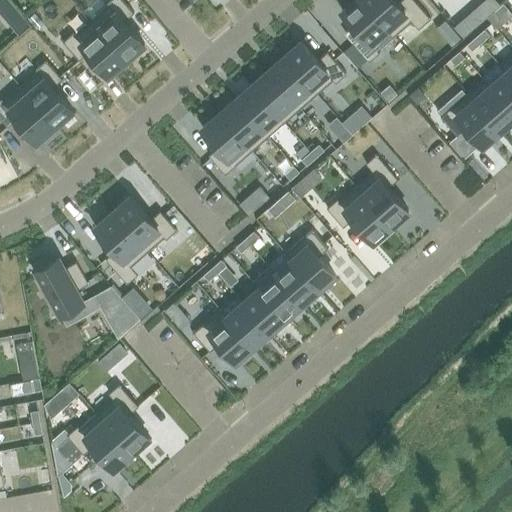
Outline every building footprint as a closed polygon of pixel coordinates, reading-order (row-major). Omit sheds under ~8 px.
[(0,0),(0,9),(6,16),(15,9),(7,0),(0,0)] [(109,4),(92,19),(127,59),(131,56),(133,59),(145,49),(142,46),(145,44),(125,21),(135,12),(124,0),(110,0),(107,2),(109,4)] [(364,0),(354,0),(342,11),(362,34),(353,42),(367,59),(369,61),(380,52),(378,50),(395,35),(364,0)] [(395,0),(364,0),(395,35),(412,21),(419,29),(431,18),(415,0),(401,0),(398,3),(395,0)] [(511,15),(511,12),(504,3),(495,11),(504,22),(511,15)] [(35,13),(29,18),(35,26),(42,20),(35,13)] [(74,32),(63,41),(80,60),(89,52),(109,75),(110,74),(127,59),(92,19),(76,34),(74,32)] [(463,19),(454,26),(463,36),(472,29),(463,19)] [(481,43),(490,35),(485,29),(476,37),(481,43)] [(472,50),(481,43),(476,37),(467,44),(472,50)] [(302,41),(285,56),(318,93),(333,80),(336,83),(347,73),(328,51),(318,60),(302,41)] [(353,42),(342,51),(357,68),(367,59),(353,42)] [(456,65),(465,57),(460,51),(451,59),(456,65)] [(511,53),(501,63),(511,75),(511,53)] [(285,56),(269,70),(301,107),(318,93),(285,56)] [(37,71),(20,86),(55,125),(59,122),(62,125),(73,115),(71,112),(73,110),(53,87),(63,78),(46,59),(35,69),(37,71)] [(505,72),(491,85),(511,109),(511,75),(501,63),(499,65),(505,72)] [(269,70),(252,84),(285,122),(301,107),(269,70)] [(485,78),(467,93),(500,130),(511,119),(511,109),(491,85),(485,78)] [(252,84),(236,99),(268,136),(285,122),(252,84)] [(2,98),(0,99),(0,117),(8,127),(18,118),(38,141),(55,125),(20,86),(4,100),(2,98)] [(418,87),(409,95),(416,104),(425,96),(418,87)] [(467,93),(441,116),(457,135),(467,127),(483,145),(500,130),(467,93)] [(236,99),(219,113),(252,151),(266,139),(268,136),(236,99)] [(219,113),(203,128),(219,146),(209,155),(225,174),(252,151),(219,113)] [(347,128),(338,136),(344,142),(353,134),(347,128)] [(304,144),(296,152),(302,159),(311,151),(304,144)] [(325,150),(319,144),(311,151),(316,157),(325,150)] [(307,165),(316,157),(311,151),(302,159),(307,165)] [(373,171),(356,186),(391,225),(409,210),(389,187),(399,179),(377,154),(366,163),(373,171)] [(290,180),(300,172),(294,166),(285,174),(290,180)] [(312,187),(304,177),(293,186),(302,196),(312,187)] [(338,198),(327,208),(344,226),(353,218),(373,241),(391,225),(356,186),(339,200),(338,198)] [(278,199),(285,208),(295,199),(288,191),(278,199)] [(131,196),(113,211),(148,251),(165,236),(167,238),(177,229),(161,210),(151,218),(131,196)] [(113,211),(95,227),(115,250),(106,258),(128,283),(138,274),(131,265),(148,251),(113,211)] [(312,228),(285,252),(291,260),(317,290),(335,274),(319,256),(329,247),(312,228)] [(250,244),(259,237),(254,231),(245,238),(250,244)] [(242,252),(250,244),(245,238),(236,246),(242,252)] [(60,256),(36,269),(44,284),(41,286),(49,300),(52,298),(60,314),(84,300),(78,289),(89,282),(77,260),(65,267),(60,256)] [(227,265),(222,259),(213,267),(218,273),(227,265)] [(291,260),(276,272),(303,303),(317,290),(291,260)] [(270,265),(252,281),(258,288),(285,318),(303,303),(276,272),(270,265)] [(209,281),(218,273),(213,267),(204,275),(209,281)] [(95,295),(100,303),(119,337),(140,318),(127,304),(121,296),(111,285),(106,288),(95,295)] [(133,286),(121,296),(127,304),(140,293),(133,286)] [(258,288),(243,302),(269,332),(285,318),(258,288)] [(243,302),(228,315),(254,345),(269,332),(243,302)] [(221,308),(194,332),(210,351),(220,342),(236,361),(254,345),(228,315),(221,308)] [(119,343),(113,348),(120,357),(127,352),(119,343)] [(32,379),(34,391),(42,389),(40,377),(32,379)] [(114,398),(97,412),(131,452),(139,446),(141,449),(152,440),(129,414),(139,405),(120,383),(109,393),(114,398)] [(41,421),(39,410),(31,411),(33,423),(41,421)] [(69,436),(57,446),(72,464),(84,453),(94,445),(114,468),(131,452),(97,412),(80,427),(78,425),(67,434),(69,436)] [(43,433),(41,421),(33,423),(35,434),(43,433)]
